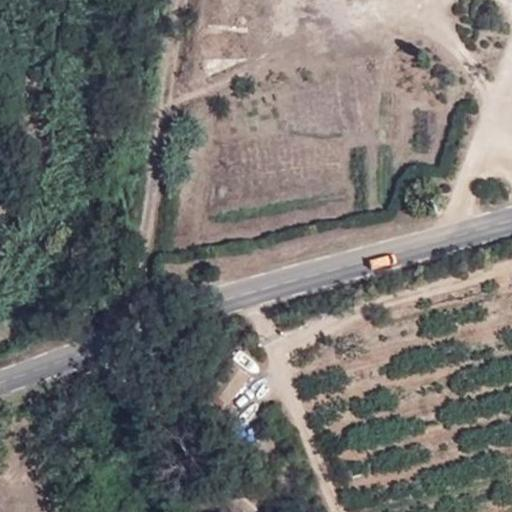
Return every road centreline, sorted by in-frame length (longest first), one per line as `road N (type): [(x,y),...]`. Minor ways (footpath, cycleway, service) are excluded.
road 1 (tertiary): [(0,375),(241,292),(511,223)]
road 2 (track): [(241,292),(276,353),(340,511)]
road 3 (unknown): [(175,416),(122,369),(77,348)]
